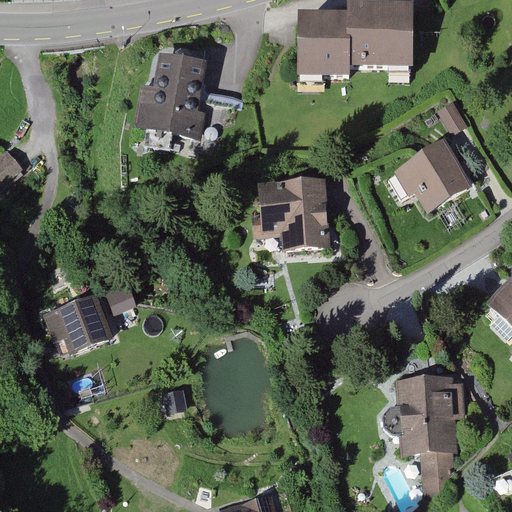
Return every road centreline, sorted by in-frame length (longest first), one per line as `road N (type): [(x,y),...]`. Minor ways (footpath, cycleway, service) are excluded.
road 1 (residential): [(511,231),(450,276),(336,328)]
road 2 (tertiary): [(0,27),(157,13)]
